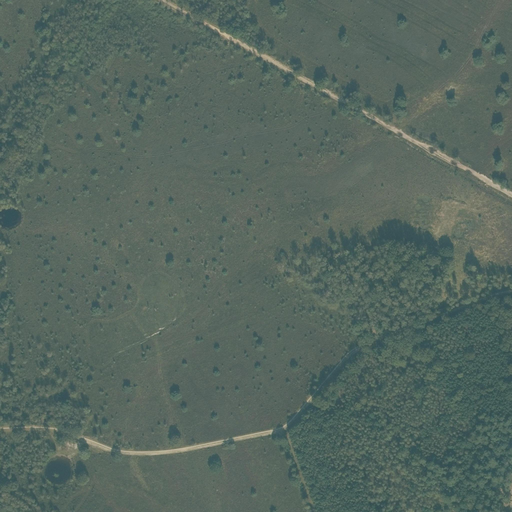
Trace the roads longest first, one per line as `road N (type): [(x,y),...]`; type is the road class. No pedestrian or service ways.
road 1 (track): [(200,21),(511,196)]
road 2 (track): [(287,437),(314,404),(382,443),(469,511)]
